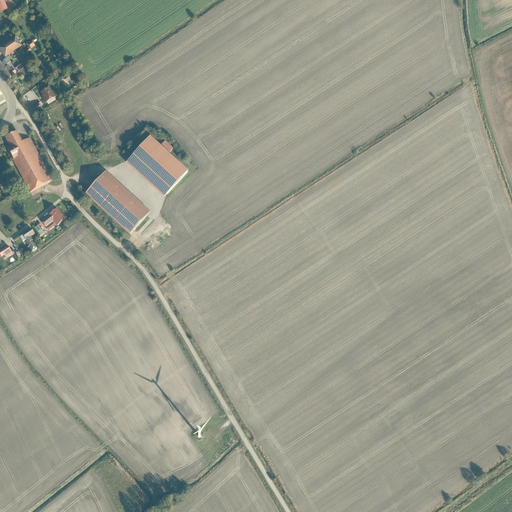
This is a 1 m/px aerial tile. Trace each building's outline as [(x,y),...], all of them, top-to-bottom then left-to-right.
[(0,53),(3,58),(20,47),(14,38),(0,47),(0,53)] [(6,65),(12,60),(9,56),(0,61),(0,73),(2,76),(10,71),(6,65)] [(2,76),(5,81),(11,77),(16,73),(13,69),(10,71),(2,76)] [(56,98),(49,87),(41,92),(47,103),(56,98)] [(54,181),(30,136),(21,141),(16,132),(4,139),(9,149),(5,151),(28,195),(54,181)] [(158,149),(148,139),(124,164),(162,199),(187,172),(168,155),(172,150),(164,143),(158,149)] [(148,216),(102,173),(83,194),(128,237),(148,216)] [(65,220),(56,209),(40,223),(44,228),(51,222),(56,228),(65,220)] [(34,234),(31,229),(19,237),(30,253),(37,249),(30,237),(34,234)] [(13,254),(8,246),(0,251),(0,254),(4,260),(13,254)]
